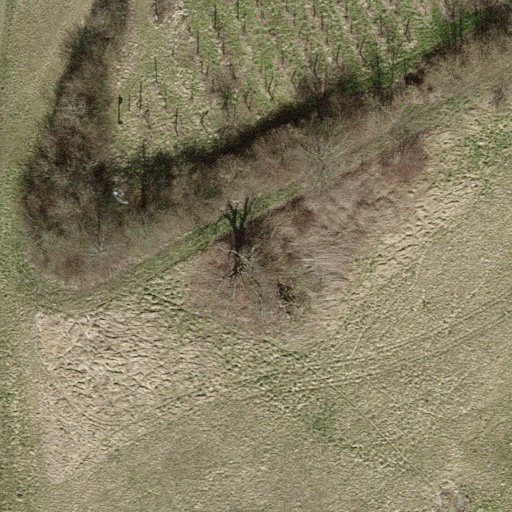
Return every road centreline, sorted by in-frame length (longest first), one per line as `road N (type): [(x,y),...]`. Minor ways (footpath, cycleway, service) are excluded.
road 1 (track): [(48,511),(44,353),(57,305),(16,263),(14,205),(97,0)]
road 2 (track): [(57,305),(511,71)]
